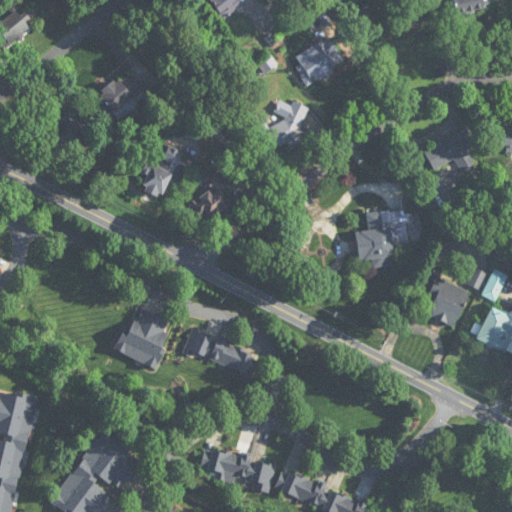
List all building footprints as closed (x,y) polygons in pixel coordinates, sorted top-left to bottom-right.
[(242,5),(238,0),(210,0),(224,19),(242,5)] [(493,7),(491,0),(444,0),(448,17),(493,7)] [(0,14),(0,39),(30,39),(30,14),(0,14)] [(345,60),(327,36),(296,59),(300,65),(295,69),(309,88),(345,60)] [(143,91),(129,72),(93,99),(107,118),(143,91)] [(309,108),(295,102),(290,105),(279,100),(274,112),(282,115),(284,121),(271,127),(262,123),(256,126),(266,146),(271,148),(281,143),(288,146),(300,141),(302,135),(299,130),(309,108)] [(56,119),(61,129),(52,133),(62,153),(90,140),(74,110),(56,119)] [(454,160),(461,172),(475,165),(468,150),(477,145),(468,127),(423,150),(434,170),(454,160)] [(491,148),(511,150),(511,129),(494,127),(491,148)] [(181,151),(168,146),(160,167),(151,163),(141,190),(163,198),(181,151)] [(202,222),(230,206),(221,189),(227,186),(216,167),(202,176),(210,191),(191,203),(202,222)] [(357,233),(360,261),(371,259),(372,269),(394,267),(392,246),(409,244),(406,210),(366,213),(367,232),(357,233)] [(466,279),(476,288),(486,278),(476,268),(466,279)] [(495,302),(508,276),(495,270),(482,295),(495,302)] [(455,327),(470,292),(436,277),(428,297),(434,300),(428,315),(455,327)] [(153,368),(175,323),(138,306),(116,350),(153,368)] [(511,316),(491,307),(477,340),(505,353),(511,337),(511,327),(507,326),(511,316)] [(184,348),(251,377),(260,357),(193,328),(184,348)] [(13,511),(35,397),(0,389),(0,432),(0,433),(0,434),(0,511),(13,511)] [(53,503),(67,511),(105,511),(117,494),(120,496),(144,459),(100,431),(53,503)] [(200,469),(216,473),(215,478),(269,490),(276,463),(205,447),(200,469)] [(320,511),(362,511),(366,500),(281,472),(273,497),(320,511)]
